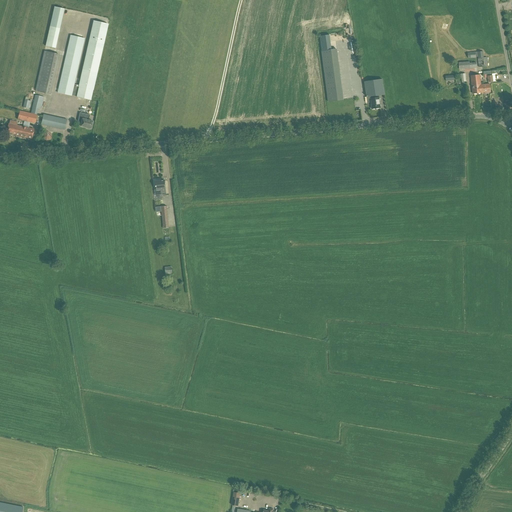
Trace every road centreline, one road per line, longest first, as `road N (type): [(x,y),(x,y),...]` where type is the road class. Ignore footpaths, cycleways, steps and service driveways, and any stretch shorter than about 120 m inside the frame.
road 1 (tertiary): [(511,131),(472,116),(0,155)]
road 2 (unknown): [(243,0),(209,139)]
